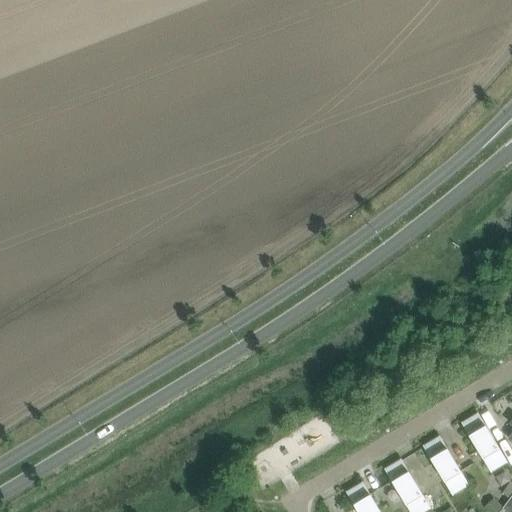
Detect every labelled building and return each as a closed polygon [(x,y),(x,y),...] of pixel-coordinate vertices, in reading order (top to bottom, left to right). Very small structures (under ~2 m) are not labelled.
[(508,461),(480,414),(463,424),(491,471),(508,461)] [(470,484),(442,437),(425,447),(453,494),(470,484)] [(422,511),(431,507),(403,460),(387,470),(411,511),(422,511)] [(511,480),(503,493),(511,499),(511,497),(511,480)] [(348,493),(359,511),(382,511),(365,483),(348,493)] [(489,511),(498,511),(503,507),(494,498),(485,508),(489,511)]
